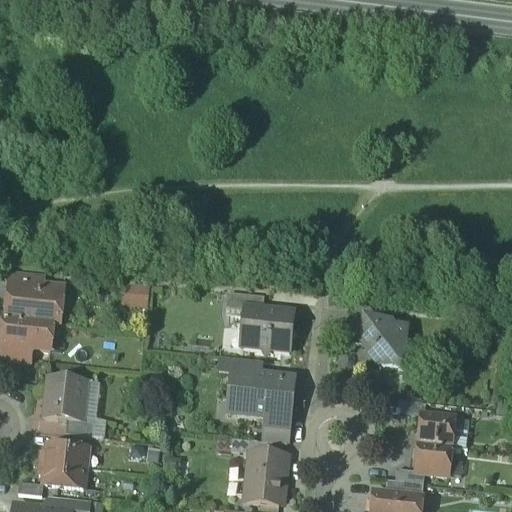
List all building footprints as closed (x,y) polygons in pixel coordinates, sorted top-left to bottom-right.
[(43,282),(12,280),(10,296),(9,295),(6,325),(53,330),(60,331),(62,317),(57,310),(58,298),(41,296),(43,282)] [(126,306),(148,309),(150,290),(128,287),(126,306)] [(264,303),(228,299),(226,313),(247,316),(248,313),(262,315),(264,303)] [(372,315),(350,312),(345,348),(362,350),(364,326),(371,327),(372,315)] [(262,315),(248,313),(247,316),(246,327),(244,327),(238,333),(243,339),(245,339),(243,353),(261,355),(265,360),(270,356),(289,358),(291,343),(296,339),(292,333),(293,318),(262,315)] [(6,325),(4,325),(1,351),(2,351),(29,354),(50,356),(53,330),(6,325)] [(399,332),(395,335),(391,329),(371,327),(364,326),(362,350),(369,358),(367,377),(380,379),(381,373),(402,375),(407,333),(399,332)] [(29,354),(2,351),(1,365),(28,368),(29,354)] [(263,367),(226,363),(225,380),(233,381),(234,379),(261,382),(263,367)] [(261,382),(234,379),(233,381),(231,405),(239,405),(290,412),(294,385),(261,382)] [(86,388),(49,384),(45,423),(67,426),(81,427),(82,426),(86,388)] [(290,412),(239,405),(237,420),(266,423),(264,437),(288,440),(290,412)] [(455,424),(421,420),(418,449),(452,452),(455,424)] [(96,427),(82,426),(81,427),(67,426),(65,440),(94,443),(96,427)] [(288,440),(264,437),(263,448),(268,448),(287,450),(288,440)] [(263,448),(232,444),(231,456),(250,458),(267,459),(268,448),(263,448)] [(452,452),(418,449),(415,477),(424,479),(448,481),(452,452)] [(88,455),(47,450),(46,459),(41,459),(39,470),(86,475),(88,455)] [(267,459),(250,458),(248,474),(250,476),(247,506),(283,509),(288,462),(267,459)] [(86,475),(39,470),(38,481),(44,481),(43,491),(84,495),(86,475)] [(415,477),(397,476),(395,487),(423,490),(424,479),(415,477)] [(395,487),(387,487),(385,499),(421,503),(423,490),(395,487)] [(43,491),(20,489),(18,500),(42,503),(43,491)] [(385,499),(374,497),(371,511),(420,511),(421,503),(385,499)]
